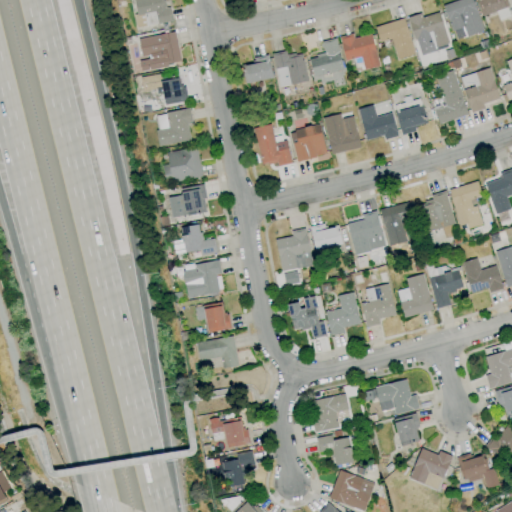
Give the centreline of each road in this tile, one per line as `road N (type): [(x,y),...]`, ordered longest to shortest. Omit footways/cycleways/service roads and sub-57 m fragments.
road 1 (motorway): [(159,469),(37,0)]
road 2 (motorway): [(159,469),(158,404),(134,256),(77,0)]
road 3 (residential): [(293,375),(270,344),(204,0)]
road 4 (residential): [(244,206),(362,182),(511,134)]
road 5 (motorway): [(0,110),(56,371)]
road 6 (residential): [(293,375),(511,320)]
road 7 (motorway): [(0,194),(56,371)]
road 8 (residential): [(211,37),(353,0)]
road 9 (motorway): [(56,371),(93,511)]
